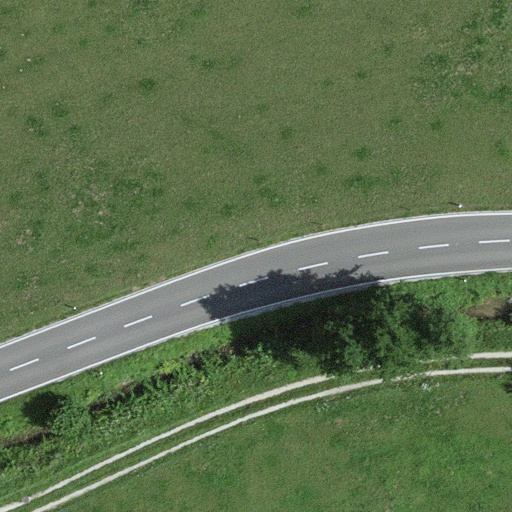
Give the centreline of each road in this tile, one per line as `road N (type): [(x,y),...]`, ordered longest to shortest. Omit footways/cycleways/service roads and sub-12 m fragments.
road 1 (secondary): [(511,243),(377,258),(196,306),(0,380)]
road 2 (track): [(6,511),(298,398),(457,359),(511,362)]
